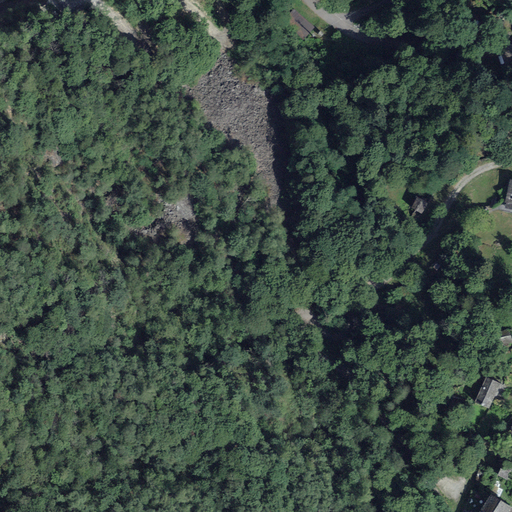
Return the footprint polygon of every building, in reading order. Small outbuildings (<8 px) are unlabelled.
[(511,180),(509,180),(503,208),(511,210),(511,180)] [(428,204),(417,197),(411,207),(421,214),(428,204)] [(486,378),(474,403),(488,409),(500,384),(486,378)] [(511,462),(505,460),(498,475),(511,481),(511,462)] [(490,494),(478,511),(507,511),(511,506),(490,494)]
